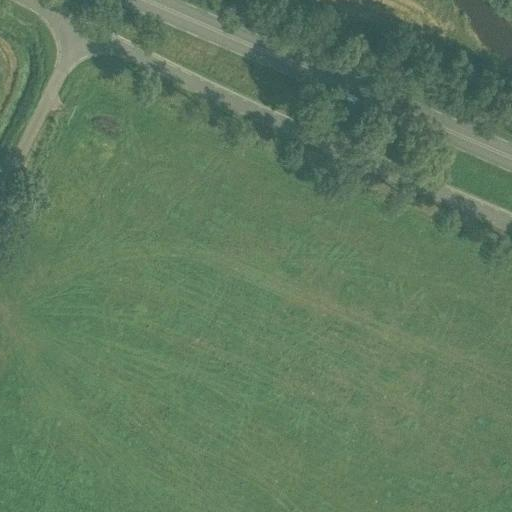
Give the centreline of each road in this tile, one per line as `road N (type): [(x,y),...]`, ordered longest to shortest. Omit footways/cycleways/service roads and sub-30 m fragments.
road 1 (unclassified): [(511,218),(82,26)]
road 2 (primary): [(511,157),(145,0)]
road 3 (unclassified): [(0,179),(82,26)]
